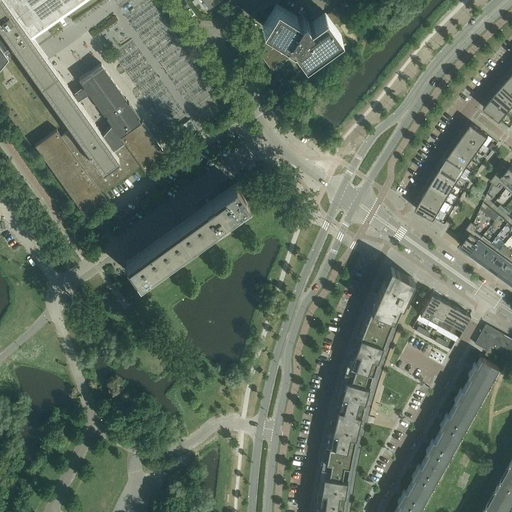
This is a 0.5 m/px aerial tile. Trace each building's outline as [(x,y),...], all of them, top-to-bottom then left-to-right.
[(0,66),(8,56),(8,55),(18,48),(74,126),(61,136),(57,130),(57,129),(35,145),(35,146),(36,145),(85,214),(84,214),(85,215),(107,199),(107,198),(106,198),(102,193),(141,164),(146,170),(145,171),(167,155),(142,121),(142,120),(141,121),(138,118),(140,117),(129,101),(127,103),(125,99),(126,98),(126,97),(126,98),(101,64),(102,64),(101,63),(79,79),(80,80),(80,79),(83,82),(82,83),(104,113),(104,114),(106,113),(108,116),(107,117),(112,125),(103,134),(25,26),(38,16),(44,25),(77,0),(26,0),(29,4),(27,6),(22,0),(12,0),(10,2),(18,12),(16,14),(5,0),(0,0),(0,22),(1,24),(0,25),(0,66)] [(346,0),(344,2),(351,11),(356,8),(350,0),(346,0)] [(351,11),(344,2),(339,5),(346,15),(351,11)] [(334,9),(341,18),(346,15),(339,5),(334,9)] [(331,26),(325,16),(325,15),(319,20),(315,15),(315,14),(314,14),(313,14),(312,15),(306,12),(306,11),(305,11),(304,12),(303,12),(299,20),(277,6),(266,25),(271,29),(270,32),(271,35),(265,39),(266,41),(262,44),(264,46),(258,51),(272,71),(277,67),(280,68),(284,62),(289,58),(292,59),(296,53),(300,50),(305,57),(337,33),(331,26)] [(330,12),(337,22),(341,18),(334,9),(330,12)] [(325,16),(331,26),(337,22),(330,12),(325,16)] [(155,17),(138,28),(174,83),(179,79),(175,73),(194,61),(164,15),(156,20),(155,17)] [(511,91),(511,77),(510,76),(503,84),(511,91)] [(511,104),(511,91),(503,84),(496,91),(511,104)] [(507,113),(507,112),(511,106),(511,104),(496,91),(490,99),(507,113)] [(501,120),(507,113),(490,99),(484,107),(501,120)] [(483,143),(489,135),(472,122),(466,131),(483,143)] [(477,152),(483,143),(466,131),(460,139),(477,152)] [(471,160),(477,152),(460,139),(454,148),(471,160)] [(466,168),(471,160),(454,148),(448,156),(466,168)] [(460,176),(466,168),(448,156),(442,165),(460,176)] [(460,176),(442,165),(437,173),(455,185),(460,176)] [(500,183),(507,189),(511,182),(511,166),(510,165),(507,169),(503,166),(490,181),(497,187),(500,183)] [(437,173),(436,174),(431,182),(450,193),(455,185),(437,173)] [(431,182),(431,183),(426,191),(445,201),(450,193),(431,182)] [(126,262),(139,281),(230,215),(248,202),(235,184),(234,184),(236,186),(223,195),(218,198),(217,197),(213,199),(209,196),(210,195),(209,194),(208,196),(207,197),(200,202),(200,203),(201,202),(203,206),(199,210),(201,211),(133,260),(131,258),(126,262)] [(426,191),(421,199),(439,210),(445,201),(426,191)] [(435,219),(439,210),(421,199),(416,208),(435,219)] [(462,244),(472,251),(483,236),(476,231),(479,227),(471,222),(460,238),(464,241),(462,244)] [(483,236),(472,251),(481,258),(492,243),(483,236)] [(481,258),(490,265),(504,245),(501,249),(492,243),(481,258)] [(490,265),(499,272),(510,256),(511,254),(511,251),(504,245),(490,265)] [(499,272),(508,278),(511,273),(511,257),(510,256),(499,272)] [(399,303),(402,304),(414,278),(390,266),(377,294),(371,308),(366,322),(360,336),(355,350),(351,364),(346,379),(342,394),(338,408),(336,415),(332,430),(329,445),(326,460),(323,475),(321,490),(319,505),(318,511),(342,511),(343,508),(345,494),(347,479),(349,465),(352,450),(355,436),(359,421),(364,400),(368,386),(373,372),(377,358),(382,344),(388,331),(393,317),(399,303)] [(420,313),(430,319),(441,298),(431,293),(420,313)] [(430,319),(439,324),(451,303),(441,298),(430,319)] [(460,309),(451,303),(439,324),(449,329),(460,309)] [(460,309),(449,329),(459,335),(470,314),(460,309)] [(493,339),(490,345),(507,354),(511,345),(511,340),(487,327),(483,333),(493,339)] [(478,338),(490,345),(493,339),(483,333),(481,332),(478,338)] [(490,345),(478,338),(475,343),(487,350),(490,345)] [(466,382),(483,391),(497,366),(493,363),(480,356),(477,363),(474,362),(467,374),(470,375),(466,382)] [(452,407),(469,416),(483,391),(466,382),(463,388),(460,387),(454,399),(456,400),(452,407)] [(438,433),(455,442),(469,416),(452,407),(448,414),(446,412),(439,424),(442,426),(438,433)] [(424,458),(441,467),(455,442),(438,433),(434,439),(432,438),(425,450),(427,451),(424,458)] [(410,483),(427,493),(441,467),(424,458),(420,464),(418,463),(411,475),(414,476),(410,483)] [(493,496),(510,505),(511,501),(511,472),(507,470),(493,496)] [(399,502),(396,509),(401,511),(415,511),(427,493),(410,483),(406,490),(404,489),(397,501),(399,502)] [(510,505),(493,496),(484,511),(507,511),(510,505)]
